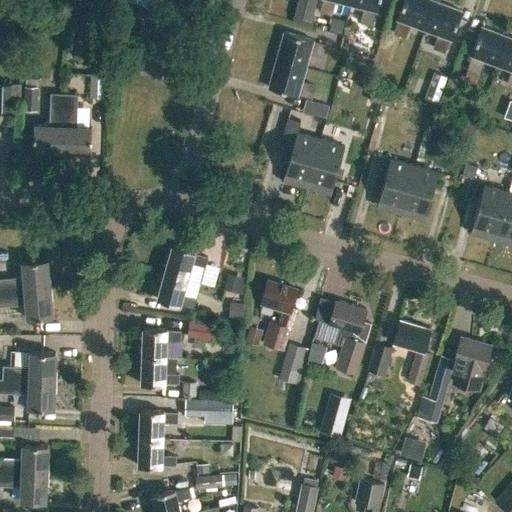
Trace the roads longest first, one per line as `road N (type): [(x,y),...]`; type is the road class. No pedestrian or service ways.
road 1 (residential): [(511,299),(178,205)]
road 2 (residential): [(99,511),(112,202)]
road 3 (residential): [(237,0),(178,205)]
